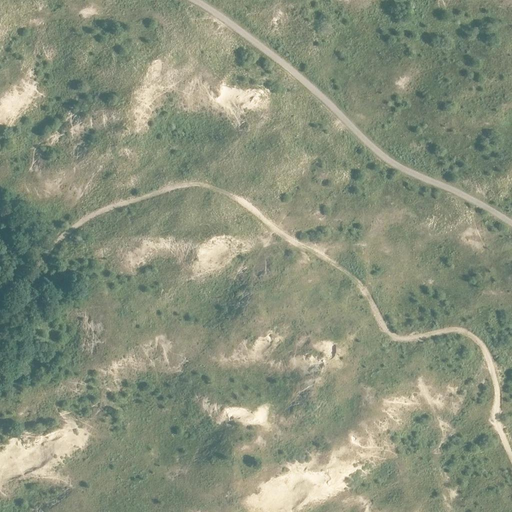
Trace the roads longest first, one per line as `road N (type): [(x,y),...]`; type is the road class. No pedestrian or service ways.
road 1 (unknown): [(511,457),(492,419),(496,384),(474,337),(452,329),(396,338),(345,270),(213,187),(166,188),(90,216),(54,244),(26,291),(0,306)]
road 2 (track): [(511,223),(381,155),(280,61),(194,0)]
